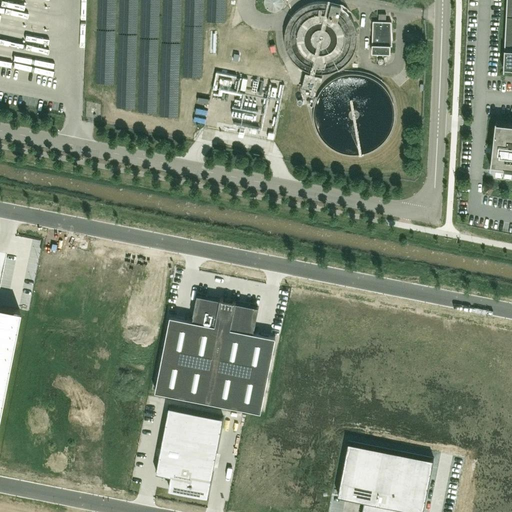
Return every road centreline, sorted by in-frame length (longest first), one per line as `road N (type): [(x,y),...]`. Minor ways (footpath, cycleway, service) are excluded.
road 1 (unclassified): [(0,209),(511,311)]
road 2 (unclassified): [(429,214),(0,130)]
road 3 (unclassified): [(429,214),(441,0)]
road 4 (unclassified): [(0,484),(139,511)]
road 5 (unknown): [(480,98),(475,200),(511,213)]
